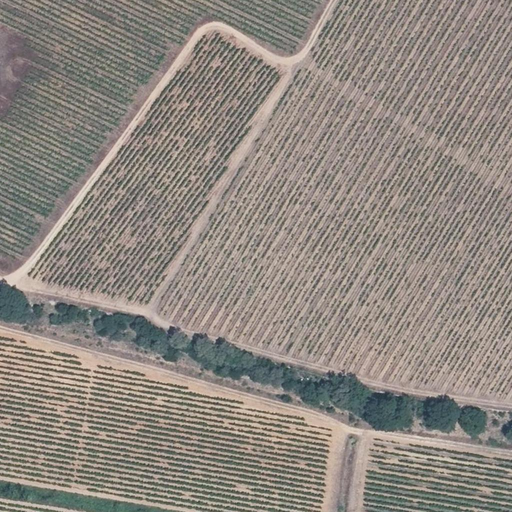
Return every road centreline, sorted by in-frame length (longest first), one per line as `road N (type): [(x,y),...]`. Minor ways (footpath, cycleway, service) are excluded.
road 1 (track): [(0,327),(358,430),(511,451)]
road 2 (track): [(1,286),(45,248),(204,27),(223,27),(295,69)]
road 3 (track): [(145,313),(336,0)]
road 4 (track): [(0,285),(145,313)]
